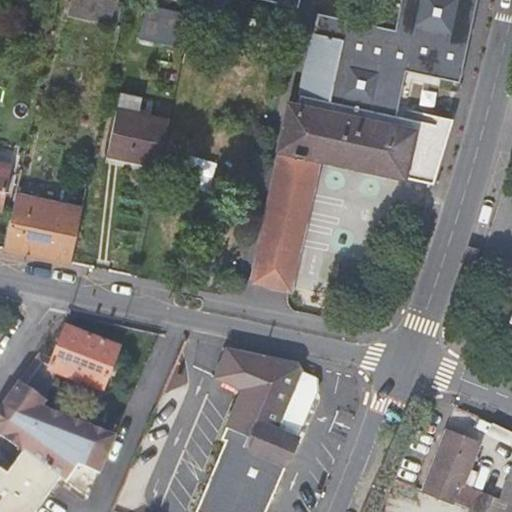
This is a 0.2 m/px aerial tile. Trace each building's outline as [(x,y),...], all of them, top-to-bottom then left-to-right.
[(69,0),(66,14),(108,22),(112,0),(111,0),(69,0)] [(408,0),(406,11),(475,26),(479,0),(408,0)] [(142,38),(180,44),(186,11),(147,4),(142,38)] [(463,77),(475,26),(406,11),(403,24),(323,7),(316,35),(311,34),(296,106),(287,104),(276,151),(279,152),(250,283),(292,293),(294,286),(290,286),(318,160),(431,184),(443,149),(451,121),(405,111),(414,67),(463,77)] [(159,166),(167,123),(116,112),(107,154),(159,166)] [(0,171),(0,209),(0,210),(8,173),(2,172),(0,171)] [(81,209),(16,196),(4,249),(70,263),(81,209)] [(0,511),(35,511),(60,478),(88,498),(113,436),(36,408),(59,376),(101,391),(117,349),(64,331),(52,363),(41,355),(0,411),(0,434),(24,452),(7,476),(0,471),(0,511)] [(190,511),(264,511),(318,391),(316,380),(300,367),(227,350),(215,384),(238,392),(190,511)] [(423,491),(478,511),(511,511),(511,470),(502,498),(463,483),(478,443),(447,431),(423,491)]
